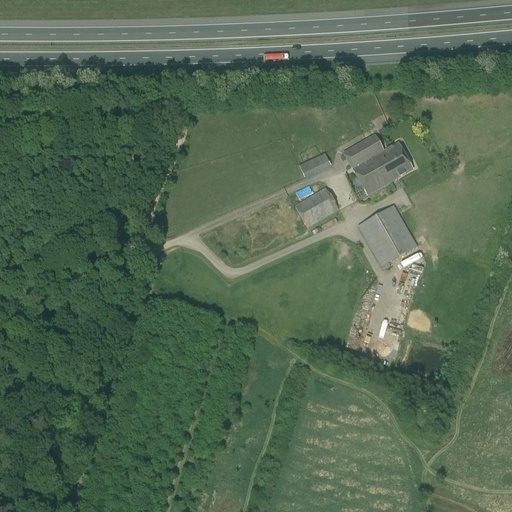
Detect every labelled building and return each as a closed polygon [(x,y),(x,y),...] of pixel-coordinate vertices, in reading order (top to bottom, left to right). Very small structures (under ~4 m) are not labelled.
[(375,136),(343,154),(352,170),(367,196),(413,170),(398,144),(384,152),(375,136)] [(303,178),(331,168),(326,155),(299,165),(303,178)] [(307,229),(339,211),(326,189),(294,207),(307,229)] [(357,227),(381,269),(417,248),(393,207),(357,227)] [(404,330),(421,273),(404,268),(388,326),(404,330)]
